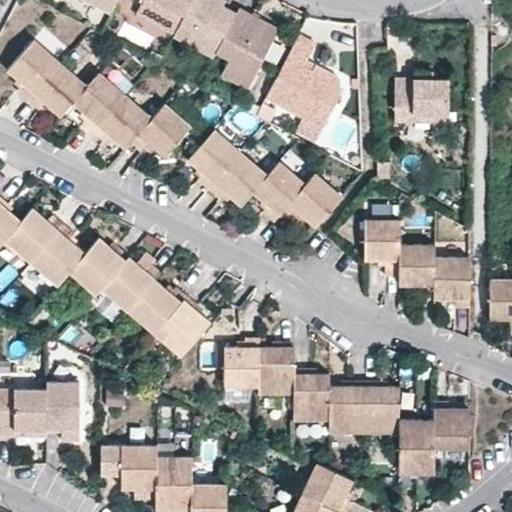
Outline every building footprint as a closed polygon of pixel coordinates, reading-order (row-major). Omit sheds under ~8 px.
[(88,0),(111,12),(117,0),(88,0)] [(137,0),(136,3),(161,15),(167,4),(182,11),(187,0),(137,0)] [(207,58),(213,47),(233,9),(219,2),(215,0),(187,0),(182,11),(172,29),(168,38),(207,58)] [(182,11),(167,4),(161,15),(136,3),(133,10),(172,29),(182,11)] [(219,68),(243,81),(274,24),(236,5),(233,9),(213,47),(227,54),(219,68)] [(362,49),(362,21),(350,21),(350,49),(362,49)] [(309,64),(302,60),(304,55),(313,39),(296,29),(285,51),(262,93),(319,123),(338,89),(336,72),(311,59),(309,64)] [(60,62),(34,40),(9,69),(24,81),(18,89),(30,99),(60,62)] [(152,52),(148,58),(152,61),(155,62),(158,55),(152,52)] [(311,59),(304,55),(302,60),(309,64),(311,59)] [(87,84),(60,62),(30,99),(40,107),(47,100),(62,113),(73,100),(87,84)] [(83,120),(94,130),(124,94),(98,71),(87,84),(73,100),(89,114),(83,120)] [(414,118),(415,107),(447,108),(446,74),(430,75),(413,74),(394,74),(393,118),(414,118)] [(126,146),(133,138),(151,117),(124,94),(94,130),(105,139),(111,132),(126,146)] [(148,144),(164,156),(190,126),(163,102),(151,117),(133,138),(144,148),(148,144)] [(415,107),(414,118),(447,118),(447,108),(415,107)] [(241,150),(213,127),(187,157),(203,171),(198,177),(209,188),(241,150)] [(268,173),(241,150),(209,188),(221,197),(228,191),(242,203),(253,191),(268,173)] [(279,160),(268,173),(253,191),(267,204),(262,210),(274,220),(283,209),(306,182),(279,160)] [(316,171),(306,182),(283,209),(294,218),(300,212),(316,224),(342,193),(316,171)] [(9,201),(0,193),(0,245),(6,238),(22,219),(6,205),(9,201)] [(6,238),(34,260),(65,223),(55,215),(50,221),(33,206),(22,219),(6,238)] [(400,218),(366,219),(367,261),(386,261),(387,269),(400,269),(401,243),(400,218)] [(60,283),(72,269),(87,251),(73,240),(77,235),(65,223),(34,260),(60,283)] [(99,291),(102,288),(130,255),(117,244),(113,248),(100,237),(87,251),(72,269),(99,291)] [(435,243),(401,243),(400,269),(400,283),(423,283),(423,292),(435,292),(435,256),(435,243)] [(102,288),(128,310),(156,277),(161,271),(150,260),(144,266),(130,255),(102,288)] [(469,256),(435,256),(435,292),(435,296),(457,296),(457,305),(468,305),(469,256)] [(139,319),(155,333),(188,294),(178,285),(173,291),(156,277),(128,310),(139,319)] [(511,278),(490,278),(490,318),(511,319),(511,328),(511,327),(511,278)] [(201,305),(188,294),(155,333),(176,350),(182,356),(212,320),(199,309),(201,305)] [(225,383),(260,383),(261,345),(260,334),(245,335),(244,343),(226,344),(225,383)] [(295,346),(261,345),(260,383),(261,391),(295,392),(295,372),(295,346)] [(295,372),(295,392),(296,418),(331,417),(331,383),(331,371),(295,372)] [(64,440),(80,440),(81,381),(48,381),(48,383),(47,430),(48,432),(63,432),(64,440)] [(0,435),(16,436),(16,429),(47,430),(48,383),(0,383),(0,435)] [(366,384),(331,383),(331,417),(331,430),(367,430),(366,384)] [(400,384),(366,384),(367,430),(401,430),(402,418),(400,384)] [(436,402),(436,418),(437,447),(472,447),(472,420),(472,407),(451,407),(451,402),(436,402)] [(402,418),(401,430),(401,471),(419,471),(419,418),(402,418)] [(436,418),(419,418),(419,471),(437,472),(436,465),(437,447),(436,418)] [(103,475),(123,474),(124,488),(139,488),(139,493),(157,492),(157,455),(157,445),(123,444),(102,445),(103,475)] [(157,508),(175,508),(175,454),(157,455),(157,492),(157,508)] [(193,455),(175,454),(175,508),(193,509),(193,482),(193,455)] [(348,497),(356,479),(331,467),(317,461),(302,492),(344,511),(350,511),(356,501),(348,497)] [(192,511),(210,511),(210,483),(193,482),(193,509),(192,511)] [(226,483),(210,483),(210,511),(226,511),(227,497),(226,483)] [(344,511),(302,492),(293,511),(344,511)]
